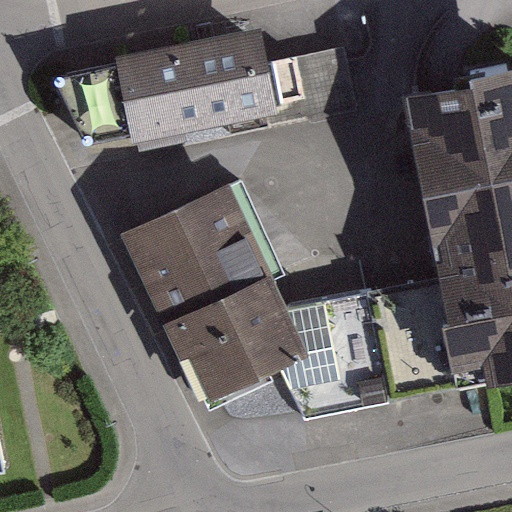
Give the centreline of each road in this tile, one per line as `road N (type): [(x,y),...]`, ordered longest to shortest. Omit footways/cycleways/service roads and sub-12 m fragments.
road 1 (residential): [(194,511),(0,99)]
road 2 (residential): [(200,511),(511,457)]
road 3 (residential): [(0,38),(173,0)]
